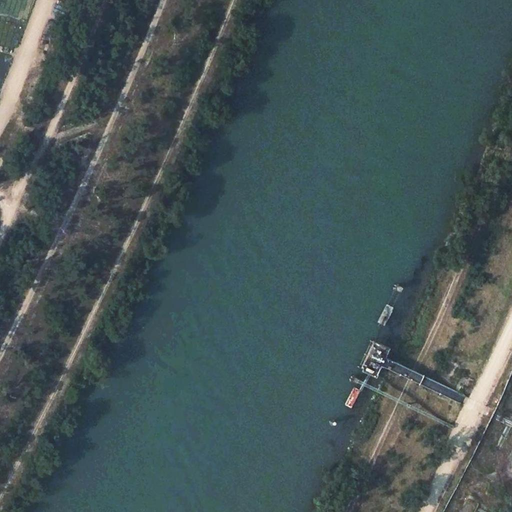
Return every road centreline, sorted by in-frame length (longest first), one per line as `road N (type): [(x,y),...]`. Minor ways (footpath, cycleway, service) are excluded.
road 1 (track): [(345,511),(421,362),(511,145)]
road 2 (track): [(160,0),(0,345)]
road 3 (track): [(0,229),(104,0)]
road 4 (track): [(424,511),(511,325)]
road 5 (track): [(0,125),(49,0)]
